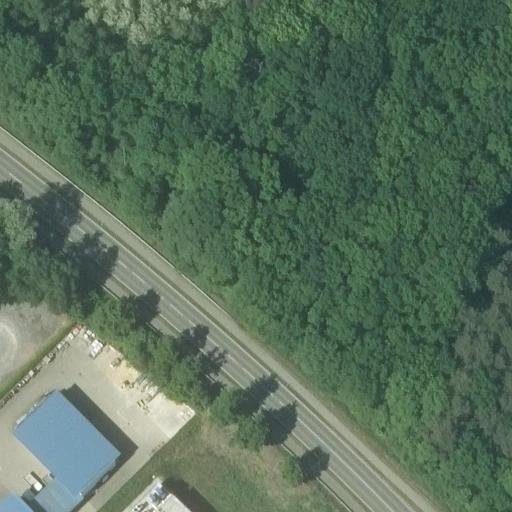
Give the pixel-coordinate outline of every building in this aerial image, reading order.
[(80,502),(81,502),(115,469),(50,403),(16,436),(62,483),(80,502)] [(62,483),(32,511),(69,511),(80,502),(62,483)] [(156,486),(131,511),(160,511),(172,501),(156,486)] [(183,511),(172,501),(160,511),(183,511)] [(22,511),(14,503),(5,511),(22,511)]
